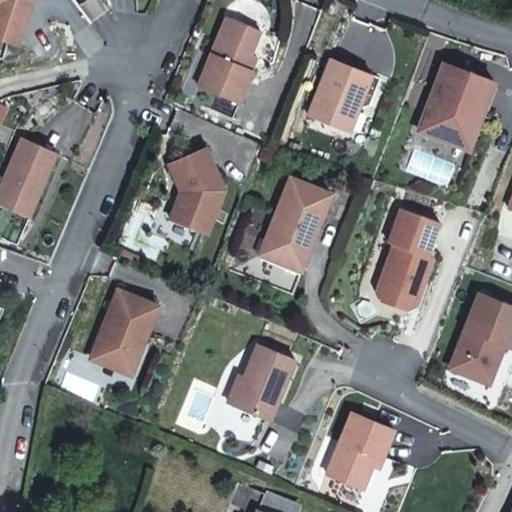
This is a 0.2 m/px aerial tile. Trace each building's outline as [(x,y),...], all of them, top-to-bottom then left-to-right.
[(0,0),(0,40),(14,45),(29,0),(0,0)] [(258,31),(224,17),(195,86),(236,104),(250,70),(242,67),(258,31)] [(369,75),(328,59),(305,116),(341,130),(350,107),(356,109),(369,75)] [(492,81),(441,62),(422,111),(434,137),(447,142),(473,130),(469,120),(473,109),(480,112),(492,81)] [(434,137),(422,111),(415,130),(434,137)] [(473,130),(447,142),(466,149),(473,130)] [(52,152),(16,138),(0,177),(0,207),(25,218),(52,152)] [(202,147),(165,163),(178,190),(167,219),(205,233),(221,189),(202,147)] [(328,194),(287,178),(257,255),(298,270),(328,194)] [(437,221),(398,207),(386,243),(390,244),(374,291),(379,302),(403,310),(414,304),(419,290),(417,284),(418,279),(422,280),(430,257),(426,255),(437,221)] [(0,215),(0,237),(25,247),(32,228),(0,215)] [(156,306),(115,291),(101,327),(106,329),(103,336),(96,338),(88,360),(129,376),(156,306)] [(511,306),(477,295),(451,371),(485,383),(492,380),(505,345),(511,347),(511,343),(511,306)] [(295,360),(255,345),(232,405),(270,421),(295,360)] [(349,412),(323,474),(360,489),(369,466),(373,457),(379,459),(392,430),(349,412)] [(375,468),(379,459),(373,457),(369,466),(375,468)] [(251,488),(252,485),(239,479),(238,483),(251,488)] [(238,483),(225,511),(241,511),(251,488),(238,483)] [(251,488),(298,508),(299,504),(252,485),(251,488)] [(295,511),(298,508),(251,488),(241,511),(295,511)]
